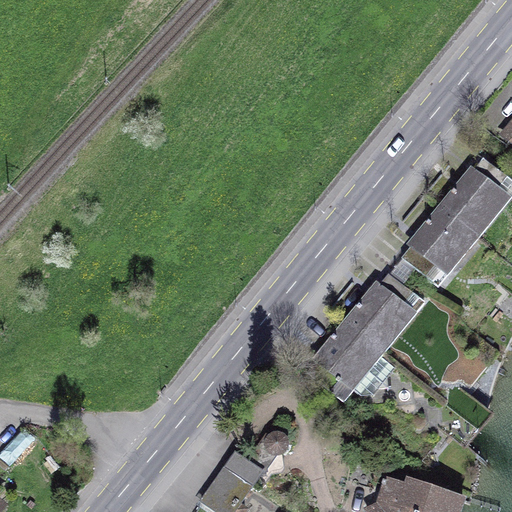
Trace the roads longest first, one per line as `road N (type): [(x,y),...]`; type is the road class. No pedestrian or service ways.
road 1 (primary): [(511,20),(153,455)]
road 2 (unclassified): [(153,455),(79,421),(0,415)]
